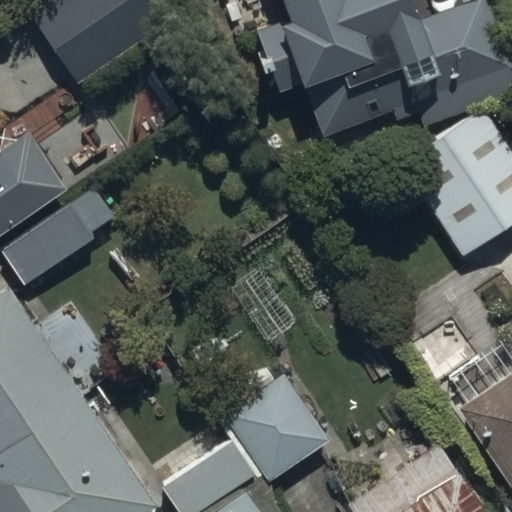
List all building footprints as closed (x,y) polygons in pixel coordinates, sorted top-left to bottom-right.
[(78,82),(167,22),(151,0),(43,0),(29,10),(78,82)] [(419,111),(425,127),(511,91),(511,40),(495,0),(475,0),(421,22),(411,0),(277,0),(285,18),(256,30),(281,91),(302,82),(324,138),(389,111),(393,122),(419,111)] [(405,173),(465,256),(511,222),(511,152),(485,116),(405,173)] [(0,235),(68,189),(29,132),(0,151),(0,235)] [(93,186),(1,250),(25,284),(93,236),(91,233),(115,217),(93,186)] [(149,511),(158,506),(11,286),(0,293),(0,511),(149,511)] [(511,372),(458,409),(511,488),(511,372)] [(227,414),(270,478),(329,439),(285,375),(227,414)] [(160,488),(176,511),(200,511),(254,476),(230,441),(160,488)] [(478,511),(437,450),(344,511),(478,511)] [(221,511),(260,511),(248,494),(221,511)]
